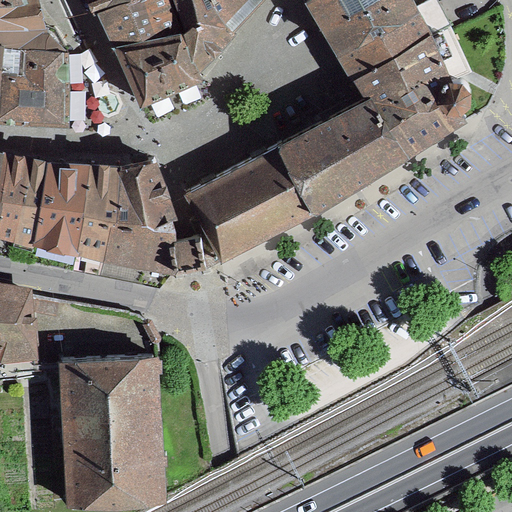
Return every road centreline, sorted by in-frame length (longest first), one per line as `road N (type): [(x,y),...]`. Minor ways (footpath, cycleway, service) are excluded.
road 1 (residential): [(511,184),(275,311),(198,318)]
road 2 (motorway): [(511,407),(301,511)]
road 3 (residential): [(291,0),(289,27),(223,93),(121,139)]
road 4 (residential): [(0,271),(198,318)]
road 5 (motorway): [(354,511),(511,433)]
road 6 (residential): [(0,129),(121,139)]
